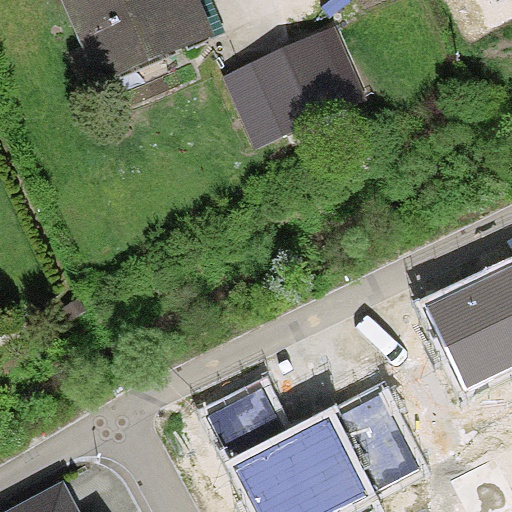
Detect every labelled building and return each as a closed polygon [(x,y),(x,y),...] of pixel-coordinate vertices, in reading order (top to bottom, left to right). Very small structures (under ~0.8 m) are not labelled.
[(85,0),(68,8),(100,83),(197,41),(179,0),(85,0)] [(338,110),(310,45),(224,83),(253,148),(338,110)] [(511,267),(431,306),(468,383),(511,361),(511,267)] [(317,511),(362,489),(327,421),(238,467),(261,511),(317,511)] [(56,511),(52,503),(33,511),(56,511)]
